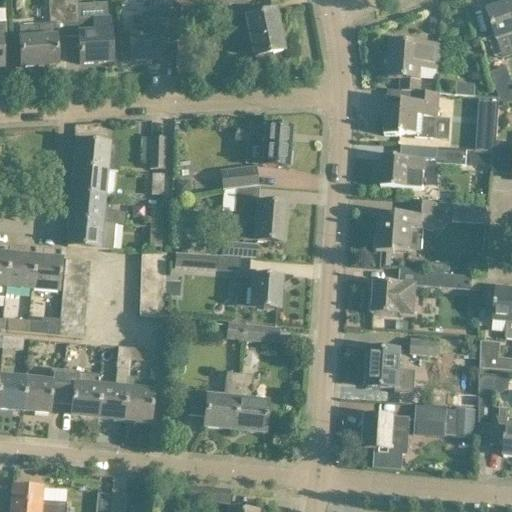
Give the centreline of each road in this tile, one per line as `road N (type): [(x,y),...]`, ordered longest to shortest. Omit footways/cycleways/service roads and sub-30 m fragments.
road 1 (unclassified): [(311,479),(341,97)]
road 2 (residential): [(311,479),(0,452)]
road 3 (unclassified): [(59,112),(341,97)]
road 4 (unclassified): [(311,479),(511,497)]
road 5 (unclassified): [(0,237),(46,235),(59,112)]
